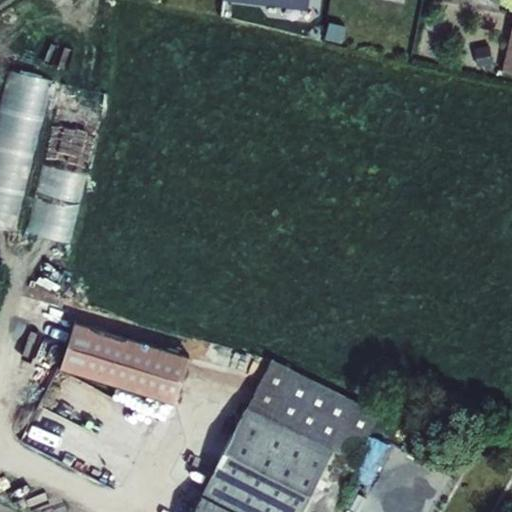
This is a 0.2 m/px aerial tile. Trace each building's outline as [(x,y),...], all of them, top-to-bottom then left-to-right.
[(500,66),(511,68),(511,13),(511,14),(500,66)] [(13,64),(0,117),(0,223),(14,227),(52,74),(13,64)] [(76,235),(77,197),(37,195),(36,233),(76,235)] [(180,352),(64,318),(50,366),(165,400),(180,352)] [(256,354),(237,402),(194,492),(214,502),(233,511),(335,511),(345,496),(347,498),(396,422),(256,354)] [(209,511),(214,502),(194,492),(184,511),(209,511)] [(233,511),(214,502),(209,511),(233,511)]
